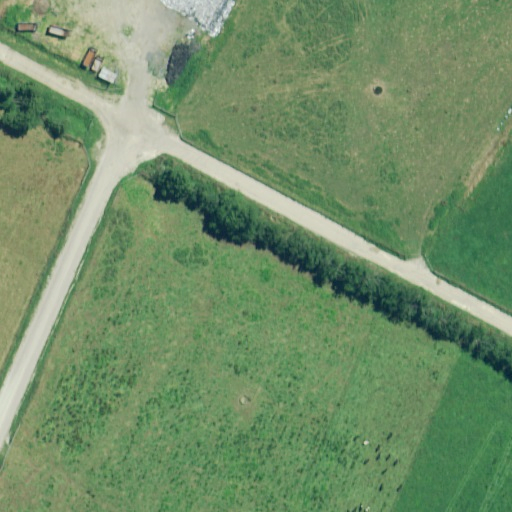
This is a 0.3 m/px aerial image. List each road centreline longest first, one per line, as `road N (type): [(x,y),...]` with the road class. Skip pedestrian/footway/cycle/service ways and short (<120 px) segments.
road 1 (track): [(0,64),(511,333)]
road 2 (track): [(0,411),(119,128)]
